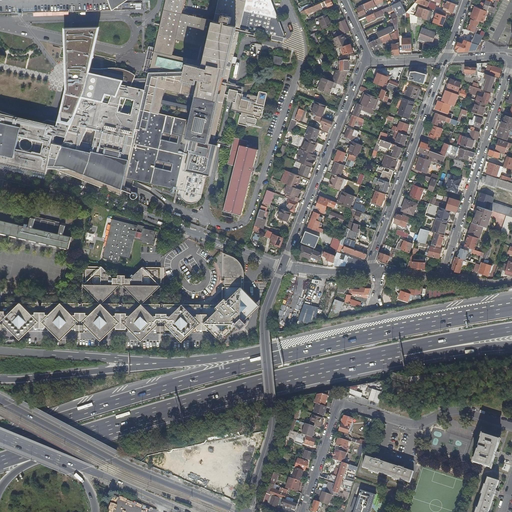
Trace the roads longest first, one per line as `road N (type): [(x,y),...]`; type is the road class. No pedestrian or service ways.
road 1 (motorway): [(78,436),(400,353)]
road 2 (motorway): [(286,352),(0,439)]
road 3 (residential): [(0,173),(104,198),(282,266)]
road 4 (residential): [(301,511),(339,402),(410,425),(461,410),(511,425)]
road 5 (primary): [(237,511),(140,472),(0,398)]
road 6 (motorway): [(511,307),(286,352)]
road 7 (residential): [(511,61),(440,277)]
road 8 (residential): [(363,57),(282,266)]
road 9 (residential): [(370,269),(445,58)]
road 10 (primary): [(180,362),(0,379)]
road 11 (primary): [(180,362),(0,350)]
road 12 (primary): [(68,462),(184,511)]
